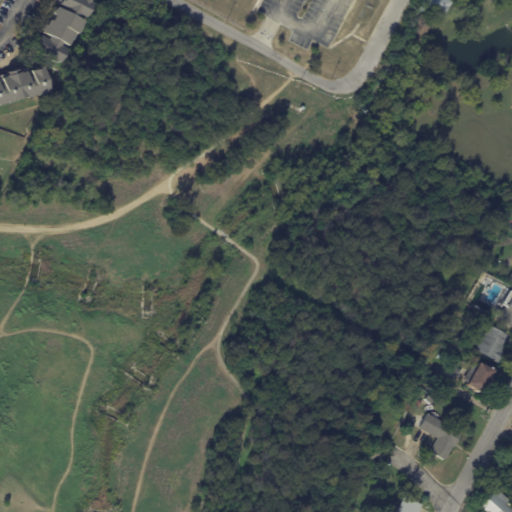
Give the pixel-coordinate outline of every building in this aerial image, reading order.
[(88,0),(88,1),(91,2),(79,26),(80,26),(77,32),(76,31),(75,33),(73,32),(73,33),(74,33),(71,39),(70,39),(67,45),(60,42),(59,45),(65,48),(58,62),(55,61),(55,62),(48,58),(48,57),(33,49),(37,43),(34,42),(38,34),(46,38),(48,35),(39,30),(43,23),(45,25),(48,18),(50,19),(53,14),(50,12),(55,4),(63,9),(65,7),(57,3),(58,0),(88,0)] [(448,1),(446,0),(426,0),(423,6),(441,15),(448,1)] [(433,24),(420,45),(418,44),(414,51),(405,45),(409,38),(407,37),(421,15),(433,23),(433,24)] [(43,66),(48,91),(41,93),(42,94),(36,95),(36,94),(32,95),(32,96),(25,97),(11,100),(11,101),(5,102),(2,102),(2,104),(0,104),(0,83),(1,83),(0,80),(0,77),(5,76),(4,75),(6,75),(5,71),(17,69),(18,72),(20,72),(25,71),(26,77),(30,75),(29,69),(43,66)] [(511,328),(492,318),(504,294),(510,297),(511,293),(511,328)] [(506,337),(504,340),(507,342),(502,351),(503,352),(498,363),(475,351),(489,325),(507,335),(506,337)] [(478,363),(488,368),(488,366),(491,368),(490,369),(493,370),(481,393),(466,384),(477,362),(478,363)] [(428,403),(423,399),(427,395),(433,401),(429,405),(428,403)] [(454,443),(444,462),(428,453),(436,439),(418,429),(426,414),(460,433),(454,443)] [(504,470),(500,476),(496,473),(500,467),(504,470)] [(500,493),(511,503),(511,511),(482,511),(478,508),(495,489),(500,493)] [(421,505),(417,511),(383,511),(385,510),(389,511),(394,511),(403,496),(421,505)]
